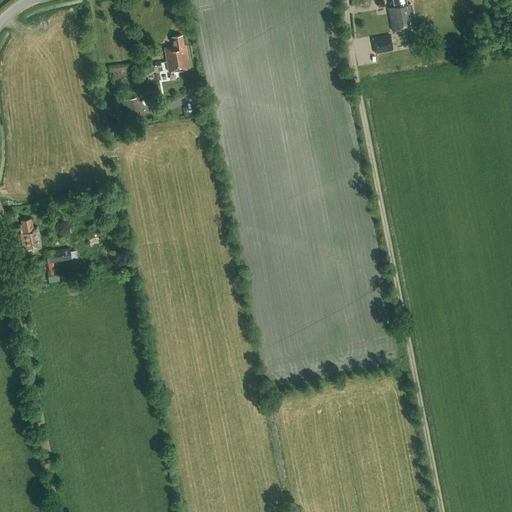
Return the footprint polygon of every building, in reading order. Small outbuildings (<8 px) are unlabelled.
[(392,32),(414,27),(410,4),(406,5),(405,0),(390,0),(391,2),(389,3),(390,8),(388,8),(392,32)] [(164,48),(169,72),(190,68),(186,45),(184,45),(182,35),(172,37),(173,46),(164,48)] [(390,35),(372,38),(375,54),(393,50),(390,35)] [(125,100),(130,119),(142,116),(137,97),(125,100)] [(24,252),(42,248),(38,227),(33,228),(31,219),(21,221),(22,225),(20,226),(20,224),(10,226),(11,232),(20,230),(21,234),(20,234),(24,252)] [(53,261),(72,258),(70,248),(46,251),(49,275),(55,274),(53,261)] [(70,289),(72,297),(82,295),(81,287),(70,289)]
